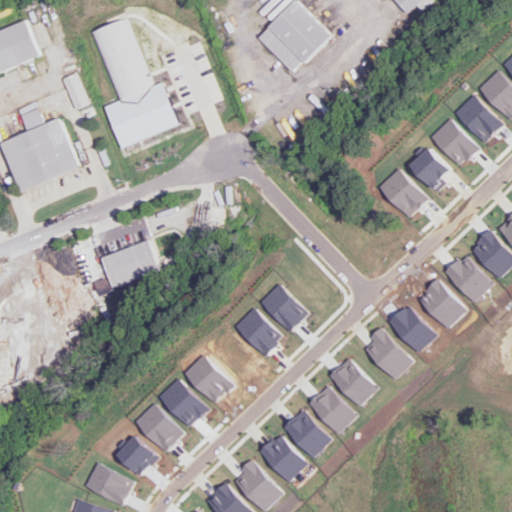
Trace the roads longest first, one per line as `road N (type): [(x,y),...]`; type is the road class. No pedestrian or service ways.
road 1 (residential): [(156,511),(511,161)]
road 2 (residential): [(0,249),(238,144)]
road 3 (residential): [(371,295),(238,144)]
